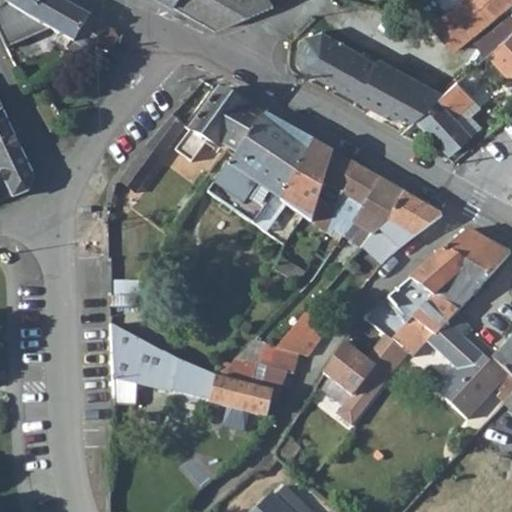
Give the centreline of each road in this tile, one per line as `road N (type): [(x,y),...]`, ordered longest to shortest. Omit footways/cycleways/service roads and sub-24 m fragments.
road 1 (tertiary): [(511,223),(231,65)]
road 2 (residential): [(80,511),(59,343),(62,198)]
road 3 (residential): [(62,198),(167,34)]
road 4 (residential): [(0,61),(62,198)]
